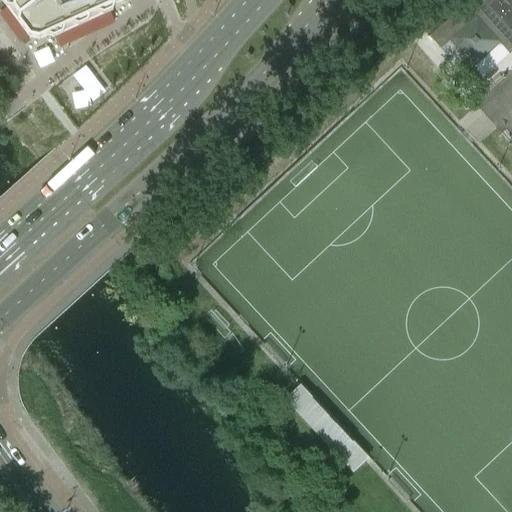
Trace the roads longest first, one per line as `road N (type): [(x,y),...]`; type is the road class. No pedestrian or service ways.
road 1 (secondary): [(0,320),(237,99),(316,0)]
road 2 (secondary): [(255,0),(185,85),(0,256)]
